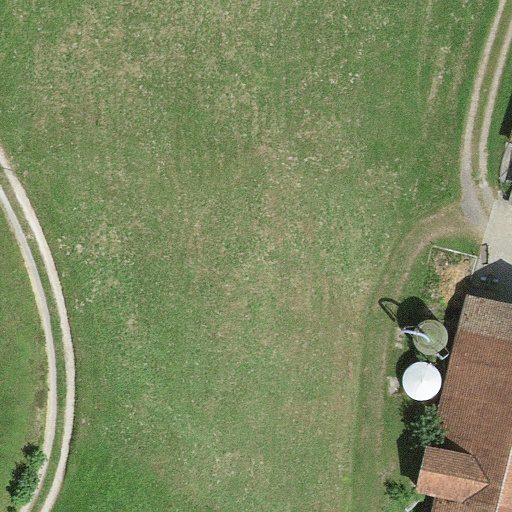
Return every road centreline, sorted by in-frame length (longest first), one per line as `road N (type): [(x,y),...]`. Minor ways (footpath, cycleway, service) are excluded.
road 1 (track): [(43,511),(66,464),(76,382),(58,279),(0,159)]
road 2 (track): [(511,16),(476,167),(482,215),(511,245)]
